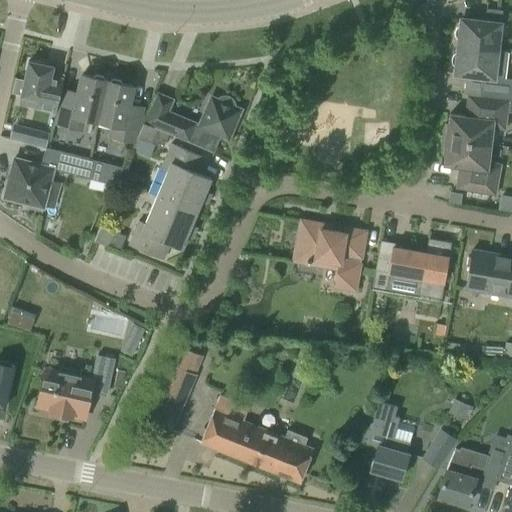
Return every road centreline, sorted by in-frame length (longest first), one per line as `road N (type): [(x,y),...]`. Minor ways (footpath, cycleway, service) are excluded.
road 1 (unclassified): [(176,312),(206,300),(247,212),(277,191),(414,212)]
road 2 (unclassified): [(275,511),(0,461)]
road 3 (unclassified): [(414,212),(435,15)]
road 4 (tertiary): [(109,0),(166,13),(298,0)]
road 5 (unclassified): [(176,312),(0,242)]
